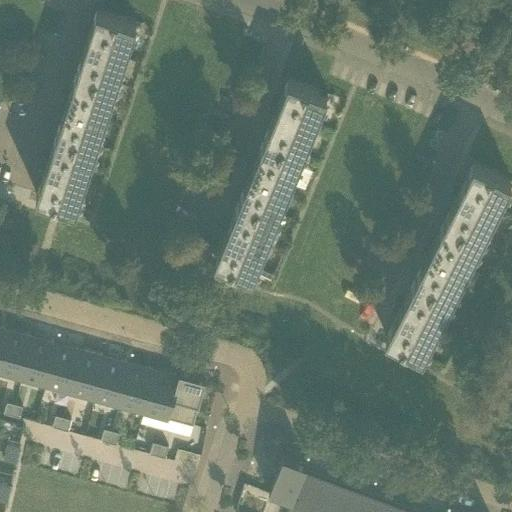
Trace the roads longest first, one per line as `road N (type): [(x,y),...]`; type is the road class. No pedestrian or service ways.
road 1 (residential): [(242,402),(252,364),(0,290)]
road 2 (residential): [(239,0),(511,116)]
road 3 (residential): [(511,505),(242,402)]
